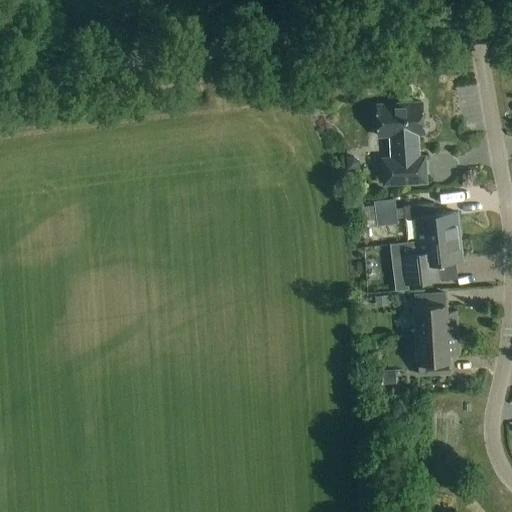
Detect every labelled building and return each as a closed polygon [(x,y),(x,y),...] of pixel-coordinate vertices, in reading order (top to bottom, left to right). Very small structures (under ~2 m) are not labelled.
[(478,92),(460,94),(464,133),(482,131),(478,92)] [(418,159),(417,136),(423,136),(422,105),(377,107),(379,138),(391,137),(392,160),(382,161),(384,186),(426,184),(425,158),(418,159)] [(348,171),(362,170),(361,157),(347,158),(348,171)] [(419,242),(459,238),(456,214),(435,216),(434,204),(404,208),(405,220),(416,219),(419,242)] [(459,238),(419,242),(420,255),(405,257),(409,286),(460,280),(458,262),(462,262),(459,238)] [(417,337),(458,334),(456,313),(446,314),(445,295),(415,297),(417,337)] [(377,308),(390,306),(389,296),(376,297),(377,308)] [(458,334),(417,337),(419,377),(450,375),(449,356),(459,355),(458,334)] [(383,385),(398,383),(397,371),(382,372),(383,385)]
